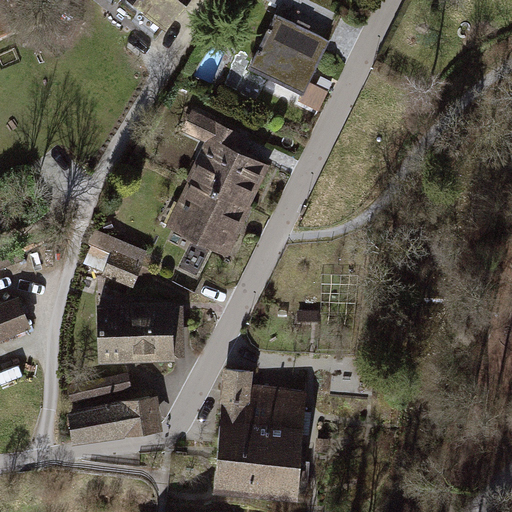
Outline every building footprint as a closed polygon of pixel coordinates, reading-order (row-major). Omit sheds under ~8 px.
[(193,0),(109,0),(169,38),(193,0)] [(332,45),(281,17),(252,70),(304,98),(332,45)] [(229,129),(190,111),(179,134),(208,147),(190,180),(252,211),(271,169),(221,145),(229,129)] [(252,211),(190,180),(163,234),(226,265),(252,211)] [(117,240),(108,278),(139,286),(149,249),(117,240)] [(14,295),(0,301),(0,344),(32,330),(14,295)] [(183,300),(95,300),(95,359),(182,359),(183,300)] [(318,311),(297,311),(297,322),(318,322),(318,311)] [(254,373),(221,370),(217,423),(305,430),(309,388),(253,383),(254,373)] [(152,392),(64,408),(71,446),(159,429),(152,392)] [(302,498),(305,430),(218,425),(214,493),(302,498)]
